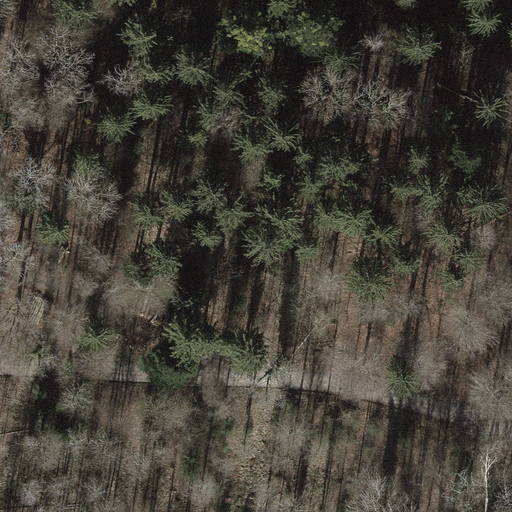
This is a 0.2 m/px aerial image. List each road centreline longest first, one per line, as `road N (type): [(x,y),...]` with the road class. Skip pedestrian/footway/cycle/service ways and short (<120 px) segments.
road 1 (track): [(511,428),(428,403),(261,376),(0,368)]
road 2 (track): [(261,376),(0,253)]
